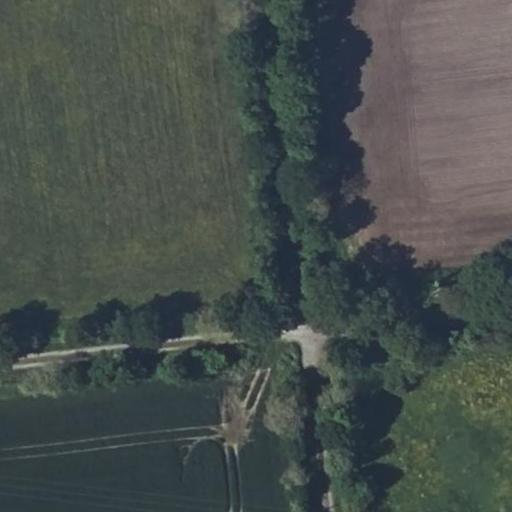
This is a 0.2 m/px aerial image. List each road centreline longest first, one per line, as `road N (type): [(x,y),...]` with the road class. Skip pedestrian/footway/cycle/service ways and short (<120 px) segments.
road 1 (track): [(0,364),(511,307)]
road 2 (track): [(267,0),(323,511)]
